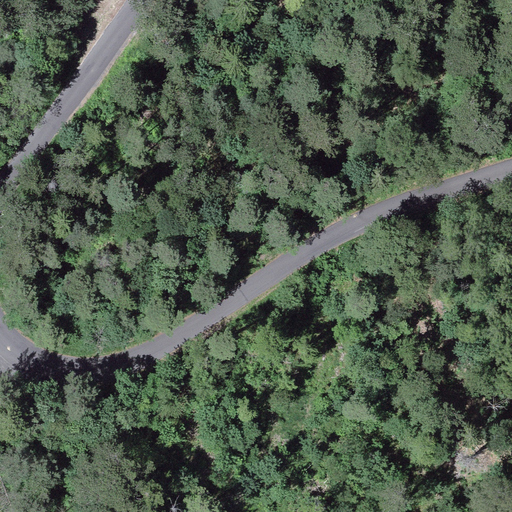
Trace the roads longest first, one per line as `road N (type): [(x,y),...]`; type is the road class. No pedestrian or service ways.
road 1 (unclassified): [(10,354),(39,367),(121,368),(181,337),(306,249),(511,170)]
road 2 (unclassified): [(141,0),(0,195)]
